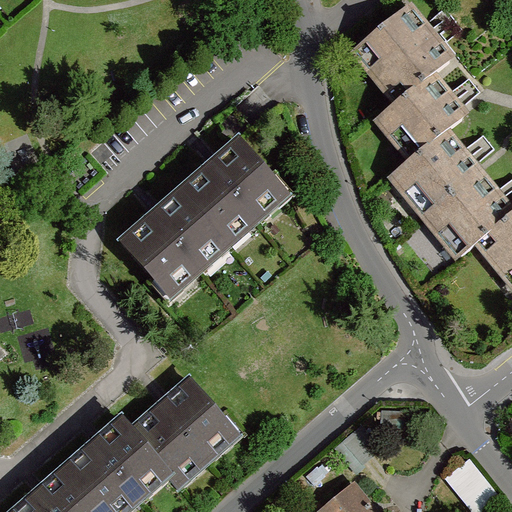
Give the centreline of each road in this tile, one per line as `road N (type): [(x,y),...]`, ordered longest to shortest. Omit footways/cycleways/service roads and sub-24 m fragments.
road 1 (residential): [(301,0),(358,241),(409,320),(419,355)]
road 2 (residential): [(229,511),(368,389),(419,355)]
